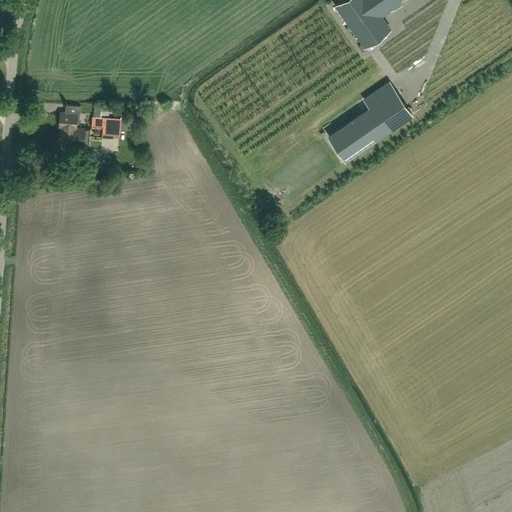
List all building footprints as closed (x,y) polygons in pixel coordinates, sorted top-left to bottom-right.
[(365,46),(390,29),(380,15),(392,7),(394,10),(397,8),(402,4),(400,1),(401,0),(342,0),(336,4),(365,46)] [(377,49),(399,34),(395,28),(373,43),(377,49)] [(412,114),(394,89),(328,135),(345,160),(412,114)] [(127,114),(127,117),(120,116),(120,124),(115,123),(116,117),(101,116),(102,103),(94,103),(93,115),(92,115),(91,128),(102,128),(102,137),(114,138),(114,137),(120,137),(120,130),(125,131),(126,127),(129,127),(130,115),(127,114)] [(58,125),(61,125),(59,141),(88,144),(90,129),(86,129),(86,127),(76,126),(77,123),(79,123),(80,112),(60,110),(58,125)] [(97,168),(88,169),(90,177),(98,176),(97,168)]
